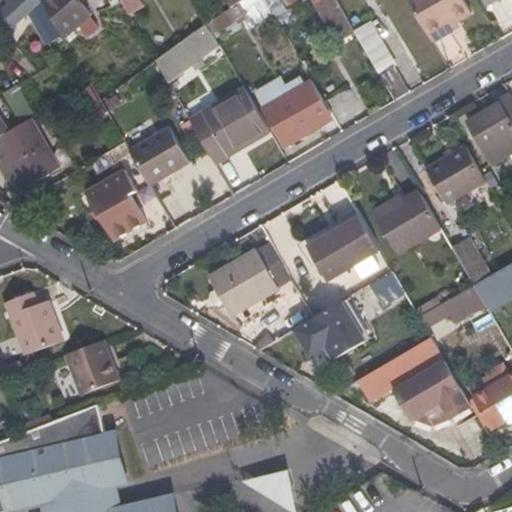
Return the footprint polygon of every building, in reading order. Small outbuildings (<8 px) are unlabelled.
[(45,49),(65,37),(43,2),(41,0),(13,0),(0,13),(0,21),(10,33),(27,17),(45,49)] [(45,0),(43,2),(65,37),(67,40),(94,16),(77,0),(45,0)] [(140,2),(138,0),(120,0),(127,10),(140,2)] [(251,15),(270,9),(264,0),(246,0),(244,1),(251,15)] [(279,24),(290,17),(279,0),(264,0),(270,9),(279,24)] [(302,0),(311,0),(338,44),(356,34),(336,0),(286,0),(290,8),(302,0)] [(472,17),(462,0),(406,0),(434,45),(451,36),(449,31),(455,28),(472,17)] [(480,0),(485,8),(498,0),(480,0)] [(251,15),(244,1),(225,13),(233,28),(251,15)] [(233,28),(225,13),(208,24),(217,40),(233,28)] [(166,78),(217,40),(208,24),(157,62),(166,78)] [(451,36),(458,32),(455,28),(449,31),(451,36)] [(380,73),(395,102),(412,93),(395,65),(380,73)] [(315,114),(327,107),(311,79),(305,83),(301,78),(266,98),(269,104),(264,107),(287,149),(322,128),(315,114)] [(33,111),(20,85),(4,94),(18,119),(33,111)] [(244,142),(268,128),(244,87),(190,118),(218,166),(248,149),(244,142)] [(107,115),(93,90),(80,97),(94,123),(107,115)] [(468,123),(492,165),(511,153),(511,95),(510,93),(499,99),(501,103),(468,123)] [(124,105),(120,96),(108,101),(112,111),(124,105)] [(322,128),(335,121),(327,107),(315,114),(322,128)] [(0,137),(10,132),(0,116),(0,137)] [(0,141),(14,166),(3,172),(15,194),(61,168),(34,119),(19,128),(10,132),(0,137),(0,141)] [(248,149),(272,135),(268,128),(244,142),(248,149)] [(133,150),(135,156),(153,185),(190,163),(170,129),(133,150)] [(133,150),(129,144),(108,156),(114,168),(135,156),(133,150)] [(448,205),(487,182),(484,176),(466,146),(427,169),(448,205)] [(499,186),(491,171),(484,176),(487,182),(492,190),(499,186)] [(138,206),(123,181),(93,199),(117,242),(148,223),(147,221),(157,215),(149,201),(138,206)] [(400,257),(444,230),(419,189),(405,197),(408,202),(379,219),(400,257)] [(379,219),(408,202),(405,197),(402,194),(373,211),(379,219)] [(349,270),(382,251),(361,217),(310,246),(327,275),(346,264),(349,270)] [(470,238),(454,249),(475,285),(492,275),(470,238)] [(280,291),(255,250),(211,276),(234,316),(280,291)] [(349,270),(346,264),(327,275),(330,282),(349,270)] [(486,304),(507,291),(497,272),(492,275),(475,285),(486,304)] [(407,295),(394,273),(380,282),(392,304),(407,295)] [(486,304),(475,285),(447,302),(459,324),(488,307),(486,304)] [(37,305),(32,292),(5,303),(25,353),(64,340),(48,302),(37,305)] [(418,308),(422,315),(442,304),(438,296),(418,308)] [(420,317),(433,340),(459,324),(447,302),(442,304),(422,315),(420,317)] [(343,303),(317,318),(297,330),(313,356),(329,347),(337,360),(368,342),(343,303)] [(85,395),(124,381),(108,340),(69,354),(85,395)] [(412,421),(443,403),(449,415),(470,403),(446,362),(396,392),(412,421)] [(511,418),(511,393),(482,411),(492,430),(511,418)] [(176,511),(174,499),(130,509),(126,487),(130,486),(118,434),(111,401),(25,433),(48,508),(48,511),(176,511)] [(449,415),(452,420),(472,408),(470,403),(449,415)] [(142,483),(130,431),(118,434),(130,486),(142,483)] [(0,511),(28,511),(48,508),(25,433),(0,442),(0,511)] [(189,511),(186,496),(174,499),(176,511),(189,511)]
